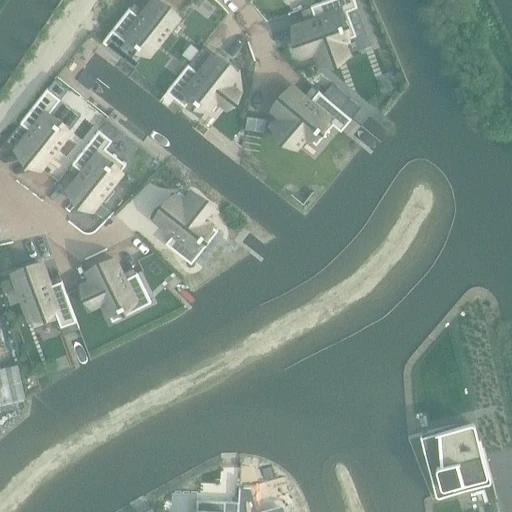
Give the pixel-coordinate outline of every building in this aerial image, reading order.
[(129,8),(102,41),(106,44),(107,43),(105,41),(113,31),(125,40),(128,36),(149,52),(177,16),(156,0),(152,0),(140,16),(129,8)] [(315,19),(294,26),(303,53),(315,49),(319,63),(347,53),(342,40),(356,35),(347,10),(357,7),(354,0),(326,0),(310,6),(315,19)] [(191,61),(199,50),(190,43),(182,54),(191,61)] [(188,64),(166,91),(185,105),(192,96),(207,109),(216,97),(227,106),(238,92),(227,83),(236,73),(213,55),(203,68),(199,73),(188,64)] [(31,131),(17,149),(40,167),(68,131),(81,115),(60,99),(68,89),(54,79),(47,88),(20,122),(31,131)] [(331,83),(322,94),(340,108),(349,98),(331,83)] [(292,87),(273,109),(282,116),(273,127),(295,145),(304,134),(316,144),(342,112),(350,119),(351,118),(340,108),(322,94),(318,90),(309,101),(292,87)] [(175,98),(166,91),(159,100),(167,107),(175,98)] [(83,171),(69,190),(92,208),(100,197),(106,202),(116,190),(109,185),(126,164),(105,148),(112,139),(98,129),(72,163),(83,171)] [(174,195),(156,218),(174,232),(165,243),(191,263),(217,229),(206,220),(214,209),(192,192),(183,203),(174,195)] [(92,280),(82,285),(92,305),(102,300),(112,321),(151,302),(136,272),(124,279),(119,269),(114,258),(88,271),(92,280)] [(41,263),(14,273),(15,276),(18,286),(29,316),(30,316),(54,308),(63,334),(78,328),(76,321),(61,280),(48,285),(41,263)] [(18,286),(15,276),(0,281),(2,292),(18,286)] [(0,404),(25,399),(17,363),(0,367),(0,404)] [(411,436),(408,437),(409,439),(411,438),(434,495),(431,496),(432,498),(455,492),(460,511),(500,511),(493,482),(464,371),(441,377),(454,425),(411,436)] [(236,511),(283,511),(282,507),(262,511),(257,511),(251,488),(239,487),(238,487),(237,501),(236,511)] [(197,499),(196,511),(236,511),(237,501),(197,499)]
